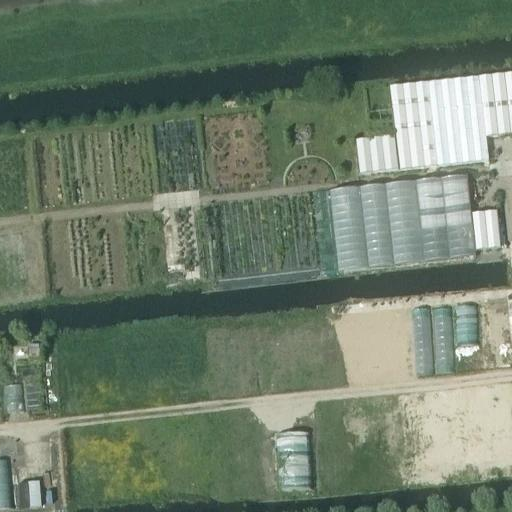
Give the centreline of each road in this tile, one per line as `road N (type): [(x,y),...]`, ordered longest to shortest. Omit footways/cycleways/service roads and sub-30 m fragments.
road 1 (track): [(511,145),(504,145),(504,169),(0,223)]
road 2 (track): [(0,429),(511,379)]
